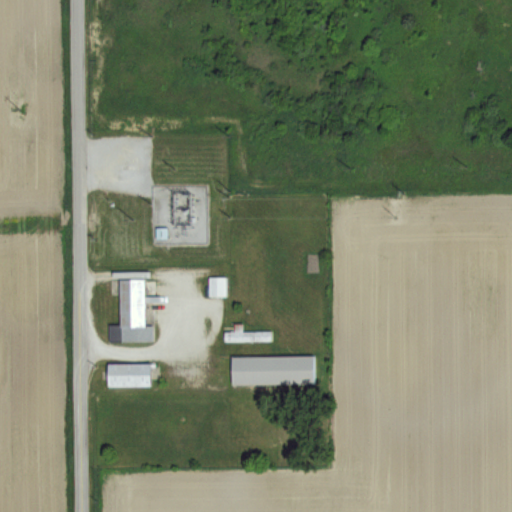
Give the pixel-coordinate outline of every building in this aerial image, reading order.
[(119,267),(148,267),(148,316),(154,316),(155,339),(109,339),(109,319),(123,319),(123,273),(119,273),(119,267)] [(206,295),(225,295),(225,276),(206,276),(206,295)] [(222,331),(222,340),(269,340),(269,331),(222,331)] [(233,349),(312,347),(313,379),(234,380),(233,349)] [(110,352),(151,352),(151,380),(110,380),(110,352)]
